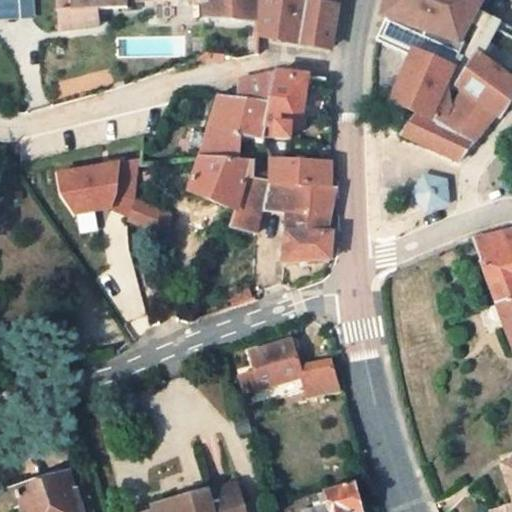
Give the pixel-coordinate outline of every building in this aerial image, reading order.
[(0,0),(0,17),(20,16),(19,0),(0,0)] [(58,0),(59,31),(98,27),(96,9),(126,8),(126,2),(167,0),(203,0),(204,17),(258,21),(258,0),(58,0)] [(258,0),(258,21),(257,36),(330,49),(337,5),(308,0),(258,0)] [(481,0),(384,0),(381,14),(385,16),(458,43),(477,8),(481,0)] [(500,21),(477,8),(458,43),(474,54),(480,58),(500,21)] [(458,43),(385,16),(375,43),(409,57),(390,102),(413,114),(399,135),(457,162),(494,115),(455,88),(474,54),(458,43)] [(511,80),(480,58),(474,54),(455,88),(494,115),(499,118),(510,101),(511,97),(511,80)] [(299,131),(306,77),(280,75),(238,82),(237,100),(267,103),(260,134),(274,135),(274,139),(290,141),(289,130),(299,131)] [(218,98),(199,159),(237,163),(237,135),(253,136),(259,136),(260,134),(267,103),(237,100),(223,98),(218,98)] [(145,126),(96,137),(103,171),(139,165),(144,135),(145,126)] [(253,136),(257,144),(262,142),(259,136),(253,136)] [(211,200),(213,192),(222,196),(238,202),(245,182),(251,182),(250,164),(237,163),(199,159),(188,192),(211,200)] [(331,188),(330,164),(270,161),(268,161),(269,183),(289,185),(331,188)] [(442,182),(421,178),(410,197),(424,213),(444,204),(442,182)] [(230,228),(256,233),(261,209),(266,183),(251,182),(245,182),(238,202),(234,212),(230,228)] [(261,209),(287,212),(289,185),(269,183),(266,183),(261,209)] [(287,212),(284,263),(329,260),(332,234),(324,232),(335,190),(331,188),(289,185),(287,212)] [(213,192),(211,200),(219,203),(222,196),(213,192)] [(166,237),(168,217),(135,201),(127,220),(166,237)] [(503,225),(499,222),(488,224),(484,230),(486,234),(503,229),(503,225)] [(511,231),(473,241),(511,347),(511,231)] [(252,301),(246,284),(221,293),(227,310),(252,301)] [(290,342),(251,354),(257,373),(262,390),(301,378),(307,397),(340,387),(331,358),(298,368),(290,342)] [(257,373),(240,378),(245,395),(262,390),(257,373)] [(511,511),(511,461),(500,466),(511,502),(511,506),(496,511),(511,511)] [(68,473),(15,489),(20,507),(21,511),(82,511),(76,489),(73,490),(68,473)] [(20,507),(15,489),(12,481),(5,483),(13,509),(20,507)] [(361,511),(355,489),(353,484),(303,499),(306,506),(314,503),(315,509),(304,511),(361,511)] [(205,485),(190,489),(192,498),(207,493),(205,485)] [(192,498),(153,508),(154,511),(243,511),(236,486),(207,493),(192,498)]
